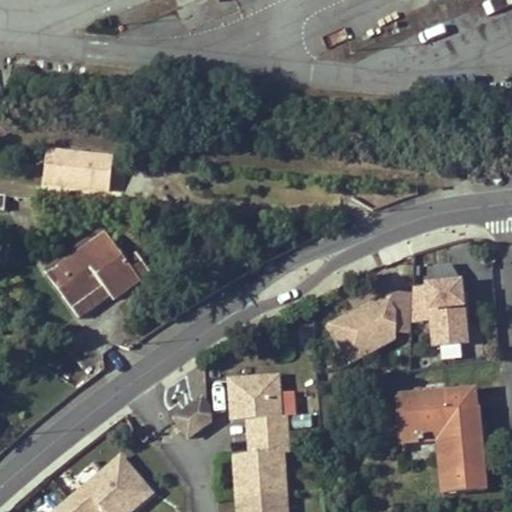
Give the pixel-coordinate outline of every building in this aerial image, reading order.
[(358,31),(416,10),(411,0),(361,0),(349,5),(358,31)] [(114,157),(48,151),(45,186),(110,192),(114,157)] [(127,158),(114,157),(110,192),(124,193),(127,158)] [(102,285),(113,300),(140,281),(107,237),(49,278),(70,307),(102,285)] [(413,288),(412,294),(411,325),(429,323),(433,350),(471,346),(463,283),(413,288)] [(388,294),(327,326),(349,368),(397,342),(398,335),(411,336),(411,325),(412,294),(388,294)] [(275,381),(224,384),(225,426),(240,425),(247,424),(249,458),(243,459),(227,460),(230,511),(284,511),(281,457),(287,457),(284,420),(278,421),(275,381)] [(428,396),(444,394),(443,385),(426,387),(428,396)] [(475,410),(473,392),(444,394),(428,396),(400,398),(403,443),(437,441),(442,493),(484,488),(477,409),(475,410)] [(215,420),(198,396),(171,415),(188,439),(215,420)] [(310,429),(310,416),(291,416),(291,429),(310,429)] [(249,458),(247,424),(240,425),(243,459),(249,458)] [(123,461),(63,511),(137,511),(154,498),(123,461)]
